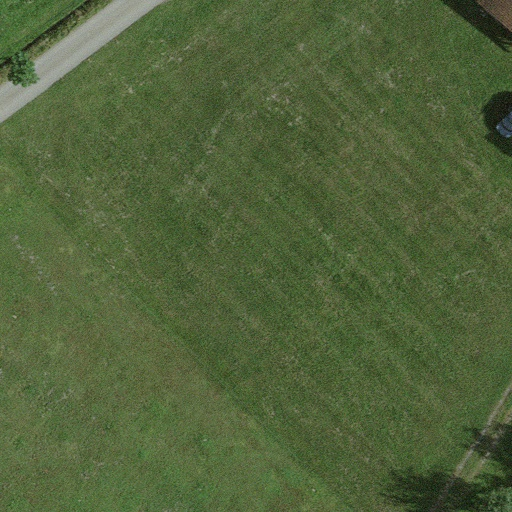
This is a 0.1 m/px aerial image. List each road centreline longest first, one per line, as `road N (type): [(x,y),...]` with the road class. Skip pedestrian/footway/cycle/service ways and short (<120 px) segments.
road 1 (unclassified): [(150,0),(0,116)]
road 2 (track): [(511,397),(441,511)]
